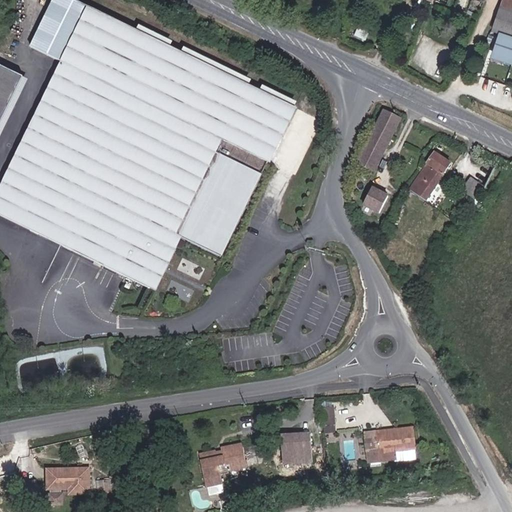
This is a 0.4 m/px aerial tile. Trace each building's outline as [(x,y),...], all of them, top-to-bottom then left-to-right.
[(223,256),(296,109),(74,0),(55,0),(33,48),(65,64),(0,195),(0,215),(152,289),(178,235),(223,256)] [(511,37),(511,8),(501,5),(492,31),(511,37)] [(511,37),(501,34),(495,55),(507,59),(507,56),(511,57),(511,37)] [(0,127),(24,78),(0,66),(0,127)] [(375,171),(400,119),(384,111),(359,163),(375,171)] [(426,200),(451,164),(435,153),(411,190),(417,194),(426,200)] [(473,203),(484,187),(471,178),(462,190),(472,197),(470,201),(473,203)] [(380,214),(388,197),(373,188),(364,205),(380,214)] [(422,206),(426,200),(417,194),(413,200),(422,206)] [(336,416),(335,408),(320,409),(321,417),(336,416)] [(336,426),(336,416),(321,417),(322,427),(336,426)] [(415,449),(412,428),(396,430),(396,434),(378,436),(377,432),(365,434),(369,463),(395,459),(394,451),(415,449)] [(292,437),(281,438),(283,463),(313,460),(311,436),(300,437),(298,439),(294,439),(292,437)] [(217,453),(200,456),(206,487),(208,487),(222,484),(220,473),(247,468),(242,445),(221,449),(222,452),(223,455),(217,456),(217,453)] [(416,459),(415,449),(394,451),(395,459),(396,462),(416,459)] [(21,463),(18,453),(10,455),(12,465),(21,463)] [(334,473),(334,466),(326,466),(327,474),(334,473)] [(89,469),(48,470),(48,484),(51,484),(51,490),(51,505),(62,505),(62,490),(70,490),(70,495),(90,494),(89,469)] [(40,496),(35,482),(27,485),(33,499),(40,496)] [(222,484),(208,487),(210,497),(224,494),(222,484)]
